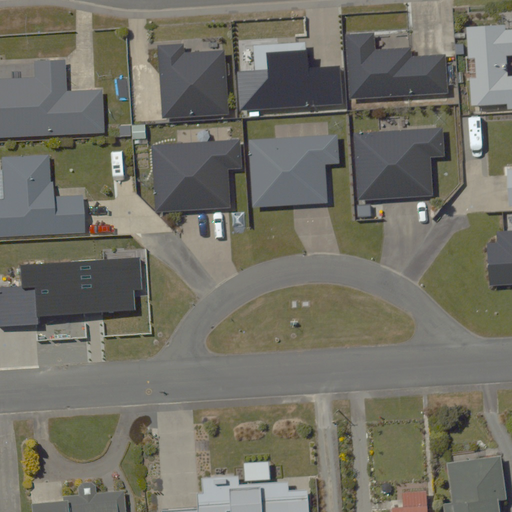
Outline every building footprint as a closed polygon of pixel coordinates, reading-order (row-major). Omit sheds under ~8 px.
[(471,15),(465,15),(467,52),(475,52),(477,74),(470,75),(471,102),(506,100),(507,107),(511,106),(511,6),(499,7),(499,17),(487,17),(486,4),(470,5),(471,15)] [(375,32),(349,32),(349,55),(343,55),(343,101),(402,101),(402,94),(447,94),(447,54),(411,54),(411,47),(375,47),(375,32)] [(232,110),(227,45),(186,48),(185,40),(163,41),(169,115),(232,110)] [(0,74),(0,131),(101,127),(99,84),(65,86),(63,55),(34,56),(34,74),(0,74)] [(443,128),(359,129),(359,202),(384,202),(384,196),(430,195),(430,164),(444,164),(443,128)] [(155,148),(148,148),(152,205),(158,205),(158,207),(229,203),(227,175),(239,175),(236,136),(155,141),(155,148)] [(0,230),(83,228),(82,187),(51,187),(50,151),(2,152),(2,159),(0,158),(0,230)] [(500,242),(486,243),(488,282),(511,280),(511,227),(499,228),(500,242)] [(503,448),(447,455),(451,498),(441,499),(442,511),(503,511),(503,502),(509,501),(503,448)] [(158,487),(157,455),(143,455),(144,487),(158,487)] [(170,511),(302,511),(302,492),(287,492),(287,486),(198,488),(198,511),(170,511)] [(431,511),(430,486),(388,489),(389,502),(347,505),(347,511),(431,511)] [(124,511),(123,488),(29,493),(30,511),(124,511)]
